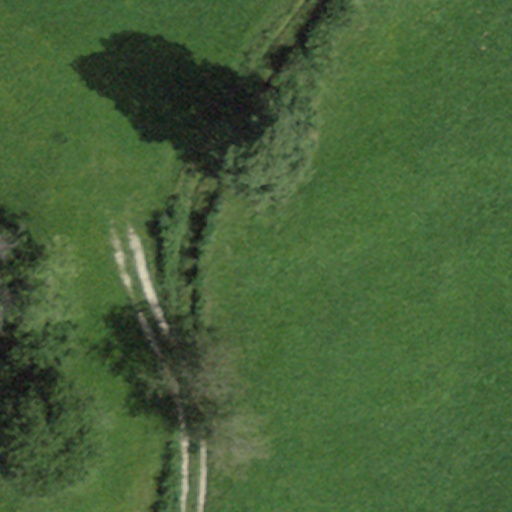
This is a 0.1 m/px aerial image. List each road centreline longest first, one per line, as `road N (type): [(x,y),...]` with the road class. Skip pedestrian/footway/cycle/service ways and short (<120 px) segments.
road 1 (track): [(308,0),(199,203),(186,378)]
road 2 (track): [(186,378),(131,291),(99,132)]
road 3 (track): [(186,378),(182,511)]
